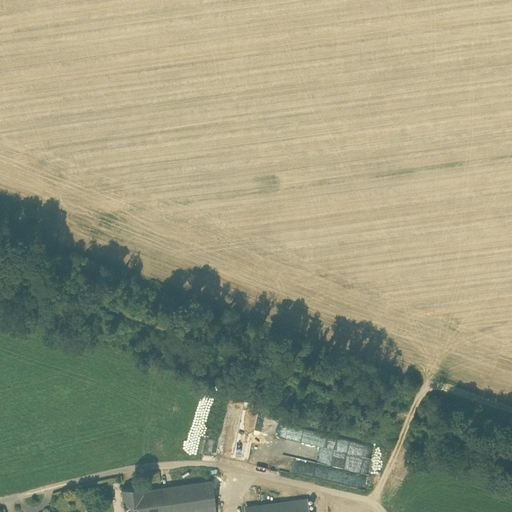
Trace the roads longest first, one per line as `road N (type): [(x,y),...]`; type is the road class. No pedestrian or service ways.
road 1 (unclassified): [(0,501),(119,470),(208,462),(373,502),(381,511)]
road 2 (track): [(373,502),(426,386),(511,412)]
